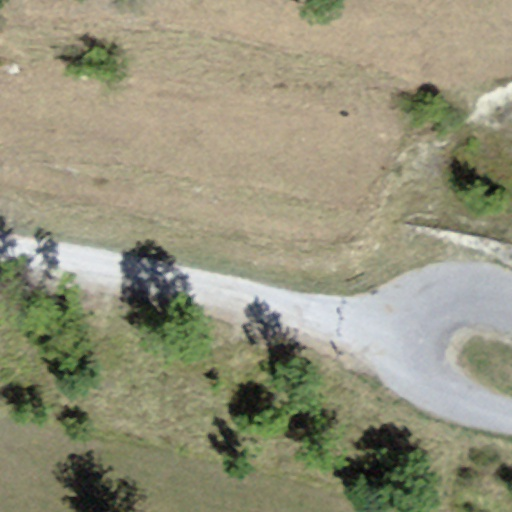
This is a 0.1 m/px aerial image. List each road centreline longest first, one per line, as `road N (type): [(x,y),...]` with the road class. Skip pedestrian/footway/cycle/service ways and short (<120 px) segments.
road 1 (track): [(414,331),(0,243)]
road 2 (unclassified): [(511,416),(431,379),(413,347),(421,314),(439,304),(511,307)]
